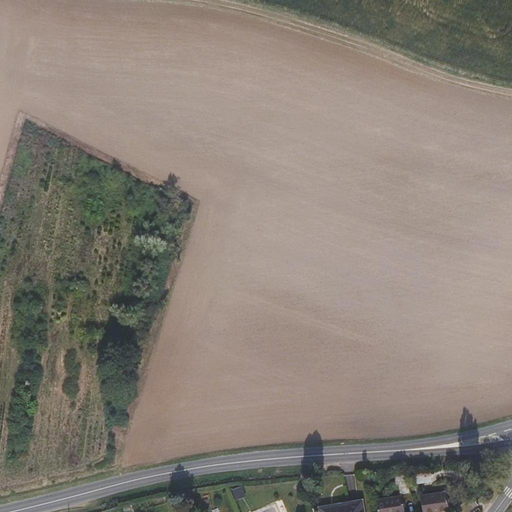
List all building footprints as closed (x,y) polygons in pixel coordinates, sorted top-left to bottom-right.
[(398,490),(408,490),(407,471),(397,471),(398,490)] [(244,494),(240,484),(230,489),(234,499),(244,494)] [(450,511),(447,492),(421,496),(423,511),(450,511)] [(404,511),(403,496),(376,500),(378,511),(404,511)] [(363,511),(362,502),(344,504),(344,506),(321,510),(321,511),(363,511)]
